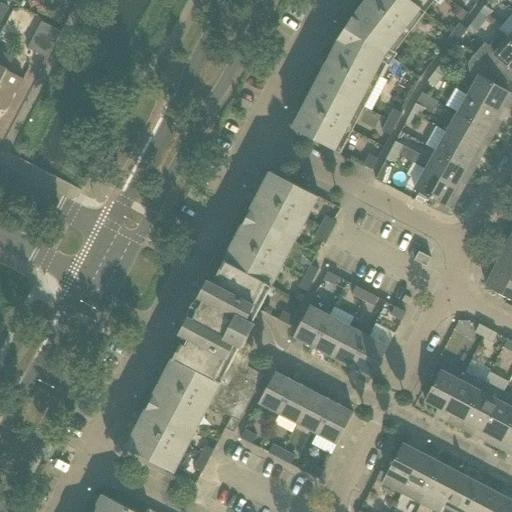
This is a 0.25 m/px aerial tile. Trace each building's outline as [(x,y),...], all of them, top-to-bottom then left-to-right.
[(367,0),(346,29),(345,30),(346,31),(343,38),(341,38),(293,129),(342,154),(349,139),(387,64),(390,66),(398,54),(395,52),(435,0),(367,0)] [(0,24),(1,25),(10,7),(0,1),(0,24)] [(468,13),(458,5),(451,13),(462,22),(468,13)] [(485,6),(479,14),(487,20),(493,11),(485,6)] [(487,20),(479,14),(474,23),(481,28),(487,20)] [(48,59),(62,32),(44,23),(30,50),(48,59)] [(452,33),(461,40),(466,33),(469,30),(460,23),(452,33)] [(453,50),(461,40),(452,33),(444,43),(453,50)] [(511,40),(509,38),(497,53),(486,44),(475,56),(508,83),(511,78),(511,40)] [(17,94),(24,79),(7,70),(14,57),(0,49),(0,108),(5,111),(14,93),(17,94)] [(505,116),(511,103),(511,93),(505,89),(508,83),(475,56),(469,61),(469,66),(470,73),(472,77),(477,80),(469,95),(505,116)] [(439,65),(433,73),(441,79),(447,70),(439,65)] [(436,87),(441,79),(433,73),(428,81),(436,87)] [(458,114),(494,134),(505,116),(469,95),(458,114)] [(416,104),(411,112),(420,117),(425,108),(416,104)] [(388,120),(396,124),(402,113),(394,109),(388,120)] [(416,126),(420,117),(411,112),(407,121),(416,126)] [(447,132),(484,153),(494,134),(458,114),(447,132)] [(391,135),(396,124),(388,120),(383,131),(391,135)] [(437,151),(473,172),(484,153),(447,132),(437,151)] [(396,142),(391,151),(400,155),(404,146),(396,142)] [(391,151),(376,180),(386,185),(398,165),(395,163),(400,155),(391,151)] [(426,170),(463,191),(473,172),(437,151),(426,170)] [(379,158),(378,158),(370,154),(364,166),(373,170),(379,158)] [(463,191),(426,170),(412,162),(405,175),(410,177),(406,184),(421,193),(429,197),(451,210),(463,191)] [(185,337),(139,425),(127,448),(170,470),(205,403),(232,417),(226,428),(234,433),(264,375),(249,367),(254,341),(254,340),(254,339),(254,338),(253,337),(252,336),(250,335),(256,324),(248,320),(252,313),(255,307),(260,310),(311,211),(312,212),(320,197),(271,172),(213,283),(208,280),(204,288),(180,334),(185,337)] [(425,205),(429,197),(421,193),(417,201),(425,205)] [(327,216),(321,226),(330,231),(335,220),(327,216)] [(315,238),(323,242),(323,243),(330,231),(321,226),(315,238)] [(511,247),(507,245),(496,266),(511,273),(511,247)] [(432,258),(419,251),(415,260),(427,267),(432,258)] [(312,265),(306,276),(314,280),(320,269),(312,265)] [(511,273),(496,266),(486,286),(511,300),(511,273)] [(335,285),(340,277),(328,271),(324,279),(335,285)] [(314,280),(306,276),(300,287),(308,291),(314,280)] [(356,286),(352,294),(363,300),(367,292),(356,286)] [(374,306),(379,298),(367,292),(363,300),(374,306)] [(310,306),(294,337),(314,347),(330,316),(310,306)] [(391,315),(402,320),(407,312),(395,306),(391,315)] [(335,307),(330,317),(330,316),(314,347),(333,357),(349,327),(350,327),(355,317),(335,307)] [(290,327),(295,318),(283,312),(279,320),(290,327)] [(484,337),(489,329),(480,324),(479,326),(476,332),(484,337)] [(353,368),(369,337),(350,327),(349,327),(333,357),(353,368)] [(497,334),(489,329),(484,337),(493,342),(497,334)] [(372,378),(388,347),(369,337),(353,368),(372,378)] [(441,371),(425,401),(438,408),(435,415),(442,418),(461,381),(441,371)] [(259,403),(279,414),(295,382),(275,372),(259,403)] [(485,382),(484,382),(465,372),(461,381),(442,418),(461,428),(485,382)] [(295,382),(279,414),(298,424),(315,393),(295,382)] [(461,428),(473,435),(480,439),(504,392),(485,382),(461,428)] [(511,423),(511,396),(504,392),(480,439),(499,448),(511,423)] [(315,393),(298,424),(318,434),(334,403),(315,393)] [(318,434),(338,444),(354,413),(334,403),(318,434)] [(511,423),(499,448),(511,455),(511,423)] [(241,438),(252,444),(257,436),(245,430),(241,438)] [(381,471),(376,480),(402,494),(423,454),(403,444),(387,474),(381,471)] [(201,456),(209,461),(215,450),(206,445),(201,456)] [(273,445),(269,453),(280,459),(284,451),(273,445)] [(280,459),(291,464),(296,456),(284,451),(280,459)] [(423,454),(402,494),(422,504),(426,495),(442,464),(423,454)] [(195,468),(203,472),(209,461),(201,456),(195,468)] [(441,511),(461,474),(442,464),(426,495),(422,504),(437,511),(441,511)] [(319,479),(324,471),(312,465),(308,473),(319,479)] [(441,511),(465,511),(480,484),(461,474),(441,511)] [(490,511),(500,494),(480,484),(465,511),(490,511)] [(155,511),(148,508),(146,511),(137,511),(103,494),(93,511),(155,511)] [(511,511),(511,500),(500,494),(490,511),(511,511)]
